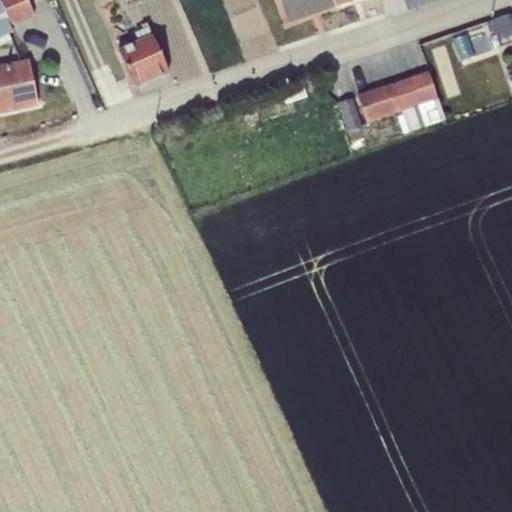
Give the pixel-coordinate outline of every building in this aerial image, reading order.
[(0,0),(0,37),(12,33),(9,26),(33,16),(26,0),(0,0)] [(334,6),(331,0),(278,0),(287,23),(334,6)] [(511,26),(508,15),(490,21),(499,47),(511,43),(511,26)] [(121,46),(118,50),(134,87),(167,73),(146,24),(140,26),(142,31),(134,34),(137,43),(131,41),(121,46)] [(28,60),(0,65),(0,112),(37,105),(28,60)] [(427,73),(356,97),(365,123),(369,125),(383,120),(383,117),(400,112),(401,115),(396,117),(402,135),(444,121),(427,73)] [(353,99),(337,104),(346,133),(361,128),(353,99)]
